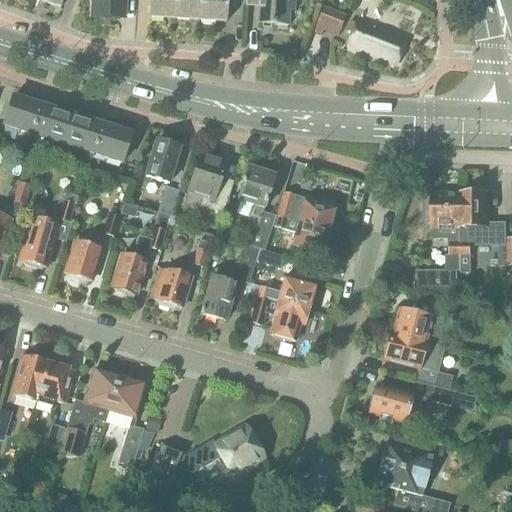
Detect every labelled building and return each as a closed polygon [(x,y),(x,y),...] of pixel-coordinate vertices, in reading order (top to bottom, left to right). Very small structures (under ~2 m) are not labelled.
[(35,0),(61,9),(63,0),(35,0)] [(93,0),(92,16),(125,17),(125,0),(93,0)] [(150,0),(149,17),(176,19),(176,0),(150,0)] [(176,0),(176,19),(201,21),(202,0),(176,0)] [(202,0),(201,21),(226,22),(227,0),(202,0)] [(245,0),(245,7),(258,8),(257,25),(287,27),(288,11),(291,11),(291,0),(245,0)] [(322,32),(338,37),(345,17),(323,9),(314,33),(321,35),(322,32)] [(347,47),(396,66),(406,40),(356,21),(355,24),(349,22),(346,30),(352,32),(347,47)] [(12,97),(3,128),(25,135),(21,147),(35,151),(39,139),(86,154),(82,166),(97,170),(101,158),(122,165),(131,134),(12,97)] [(157,140),(145,177),(168,184),(180,148),(157,140)] [(68,153),(54,148),(52,157),(65,161),(68,153)] [(226,163),(199,154),(186,192),(203,198),(200,206),(222,213),(231,188),(219,184),(226,163)] [(246,245),(264,251),(275,216),(263,212),(275,175),(249,167),(238,200),(252,205),(249,215),(260,218),(256,231),(251,229),(246,245)] [(363,186),(351,183),(351,184),(347,202),(359,205),(363,188),(363,186)] [(19,219),(23,206),(24,207),(30,188),(18,184),(12,203),(15,204),(13,210),(0,206),(0,252),(10,222),(11,217),(19,219)] [(165,188),(157,214),(171,218),(178,192),(165,188)] [(460,256),(460,194),(432,194),(432,238),(449,238),(449,256),(460,256)] [(486,194),(460,194),(460,256),(460,266),(470,266),(470,243),(471,243),(471,226),(486,226),(486,194)] [(297,223),(331,233),(337,211),(335,211),(335,208),(303,200),(293,198),(282,195),(276,217),(287,220),(286,221),(297,224),(297,223)] [(114,239),(123,212),(110,208),(102,235),(114,239)] [(158,214),(149,242),(152,242),(150,250),(160,253),(171,218),(157,214),(158,214)] [(287,220),(276,217),(273,228),(284,231),(286,221),(287,220)] [(44,270),(57,227),(32,220),(20,263),(23,264),(25,267),(30,268),(33,267),(44,270)] [(297,223),(297,224),(291,246),(323,254),(324,251),(326,250),(328,245),(326,243),(327,240),(329,240),(331,233),(297,223)] [(91,236),(88,247),(75,243),(66,276),(90,283),(100,250),(99,250),(102,239),(91,236)] [(152,242),(149,242),(138,238),(132,260),(121,257),(111,290),(135,297),(145,264),(150,250),(152,242)] [(511,267),(511,239),(498,240),(499,268),(511,267)] [(255,264),(259,251),(247,248),(236,282),(249,286),(255,264)] [(197,249),(192,266),(204,269),(209,253),(197,249)] [(283,258),(259,251),(255,264),(280,271),(283,258)] [(305,255),(303,264),(312,267),(315,258),(305,255)] [(236,286),(231,284),(233,275),(214,270),(202,317),(225,323),(236,286)] [(192,279),(167,272),(166,274),(161,272),(152,300),(158,302),(157,304),(181,311),(185,297),(186,297),(192,279)] [(310,311),(315,292),(314,290),(315,285),(285,277),(280,294),(272,292),(260,288),(257,298),(257,299),(308,313),(309,311),(310,311)] [(424,279),(424,297),(456,296),(456,278),(424,279)] [(271,336),(295,343),(299,326),(304,327),(308,313),(257,299),(245,296),(241,311),(251,313),(248,324),(258,327),(256,332),(268,336),(270,330),(273,331),(271,336)] [(399,311),(392,336),(438,348),(444,323),(431,320),(399,311)] [(446,325),(465,330),(468,317),(449,313),(446,325)] [(438,348),(392,336),(390,335),(383,360),(425,371),(422,383),(448,390),(451,378),(436,374),(442,349),(438,348)] [(36,405),(48,364),(27,358),(18,391),(22,392),(20,401),(36,405)] [(70,371),(48,364),(36,405),(51,410),(54,401),(61,403),(70,371)] [(105,425),(119,377),(110,375),(107,375),(93,372),(81,416),(71,413),(66,431),(60,451),(59,455),(64,456),(65,459),(71,460),(74,459),(79,460),(86,435),(88,426),(92,427),(93,421),(105,425)] [(119,377),(105,425),(127,431),(118,465),(132,469),(143,432),(133,429),(136,419),(135,419),(144,386),(131,382),(128,380),(119,377)] [(459,397),(430,389),(427,400),(377,386),(369,413),(423,428),(430,402),(455,409),(459,397)] [(0,441),(2,443),(5,434),(6,434),(11,415),(0,411),(0,441)] [(148,419),(144,431),(157,435),(161,423),(148,419)] [(45,447),(60,451),(66,431),(51,427),(45,447)] [(263,460),(244,429),(214,447),(211,442),(184,458),(161,449),(148,482),(164,488),(167,481),(171,483),(173,487),(189,478),(221,459),(233,478),(263,460)] [(511,442),(502,440),(497,461),(511,465),(511,442)] [(386,450),(378,480),(384,482),(383,487),(413,495),(421,497),(427,476),(433,457),(424,454),(392,445),(392,446),(389,445),(387,450),(386,450)] [(66,511),(70,499),(48,493),(43,511),(44,511),(66,511)] [(447,511),(449,505),(436,501),(433,511),(447,511)] [(195,511),(169,502),(165,511),(195,511)]
